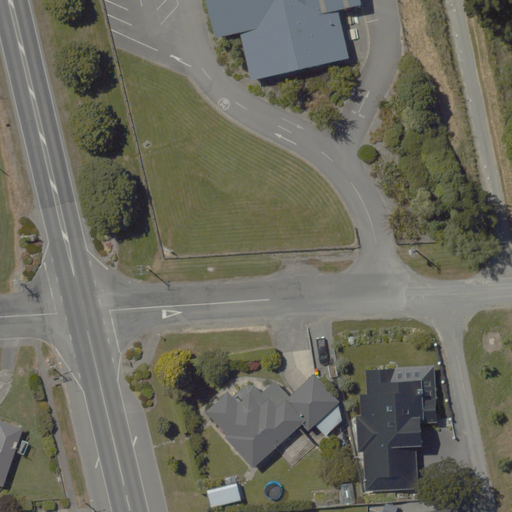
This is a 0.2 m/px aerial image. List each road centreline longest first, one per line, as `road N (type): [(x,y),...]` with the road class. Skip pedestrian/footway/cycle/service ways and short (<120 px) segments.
road 1 (unclassified): [(83,311),(511,288)]
road 2 (primary): [(83,311),(9,0)]
road 3 (primary): [(127,511),(83,311)]
